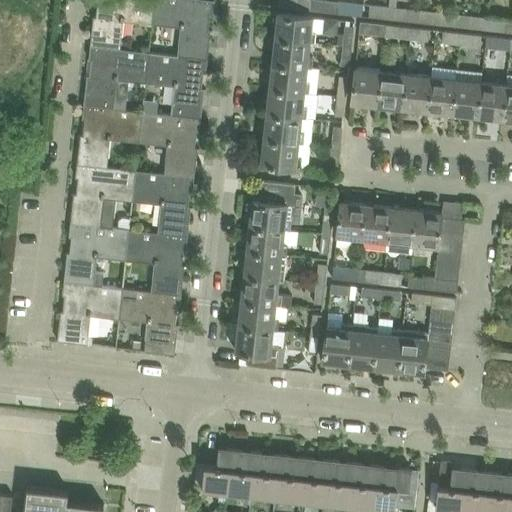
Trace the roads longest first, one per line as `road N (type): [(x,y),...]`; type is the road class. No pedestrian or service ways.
road 1 (residential): [(201,395),(240,0)]
road 2 (residential): [(40,377),(78,0)]
road 3 (residential): [(511,154),(359,135),(354,178),(488,195)]
road 4 (residential): [(464,424),(201,395)]
road 5 (residential): [(464,424),(488,195)]
road 6 (residential): [(179,393),(40,377)]
